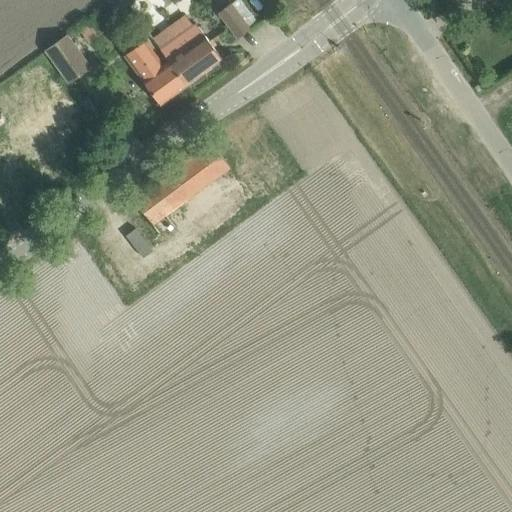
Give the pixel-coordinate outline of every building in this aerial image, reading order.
[(219,10),(239,38),(251,30),(231,1),(219,10)] [(196,22),(160,48),(170,60),(188,85),(220,62),(221,55),(196,22)] [(48,47),(73,80),(94,65),(69,32),(48,47)] [(161,104),(188,85),(170,60),(164,64),(146,40),(125,54),(144,80),(150,88),(161,104)] [(81,102),(97,122),(104,116),(88,96),(81,102)] [(134,198),(146,214),(154,223),(230,167),(212,141),(134,198)]
